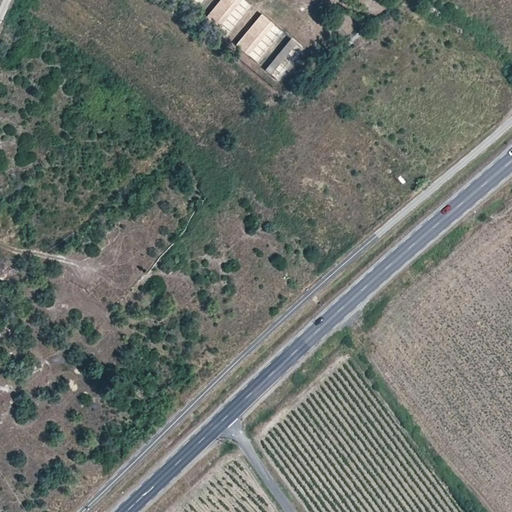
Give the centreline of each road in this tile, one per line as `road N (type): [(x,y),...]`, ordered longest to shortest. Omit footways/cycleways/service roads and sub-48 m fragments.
road 1 (secondary): [(230,417),(511,160)]
road 2 (secondary): [(129,511),(230,417)]
